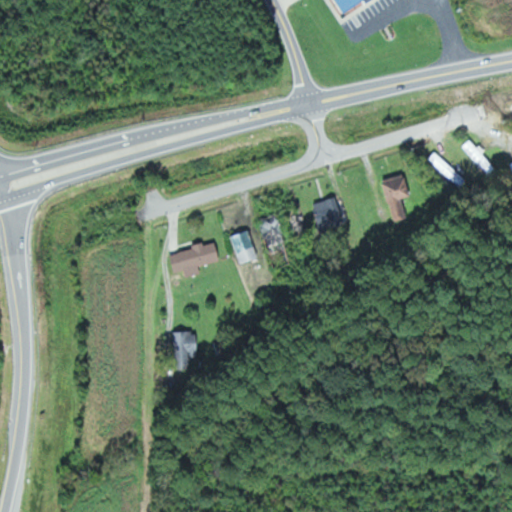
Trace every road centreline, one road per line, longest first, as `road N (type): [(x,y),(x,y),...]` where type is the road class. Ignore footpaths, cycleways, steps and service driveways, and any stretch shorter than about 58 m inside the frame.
road 1 (residential): [(149,212),(474,114)]
road 2 (motorway): [(5,511),(28,352),(20,256),(0,178)]
road 3 (tertiary): [(0,186),(312,104)]
road 4 (tertiary): [(312,104),(511,60)]
